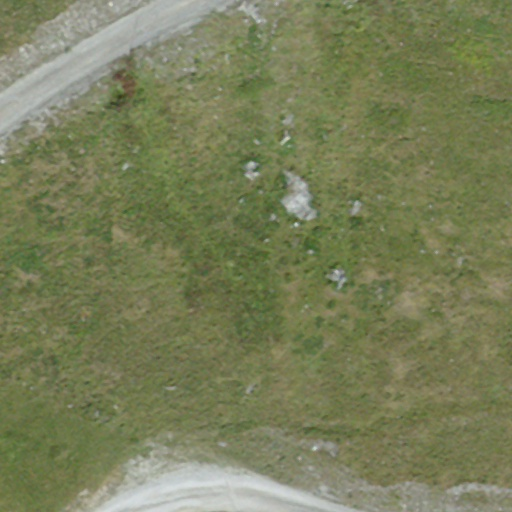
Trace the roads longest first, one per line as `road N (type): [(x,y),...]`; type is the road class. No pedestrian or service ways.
road 1 (track): [(195,0),(97,49),(0,120)]
road 2 (track): [(134,511),(171,494),(249,494),(298,511)]
